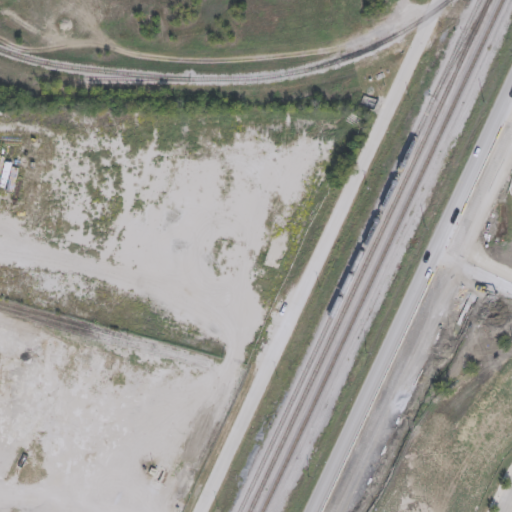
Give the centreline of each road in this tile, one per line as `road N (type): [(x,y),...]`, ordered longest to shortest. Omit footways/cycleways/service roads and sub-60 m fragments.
road 1 (residential): [(203,511),(442,0)]
road 2 (primary): [(319,511),(445,258)]
road 3 (primary): [(445,258),(511,114)]
